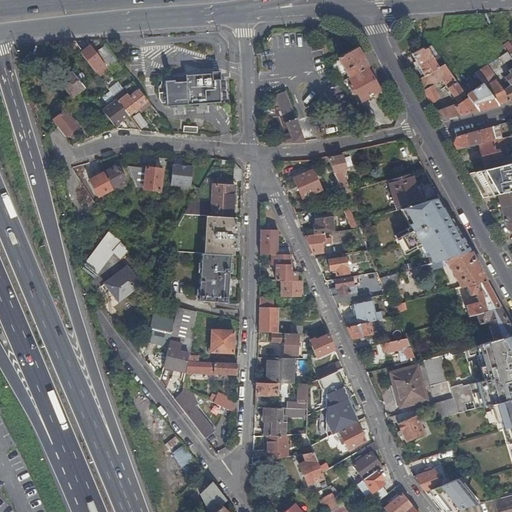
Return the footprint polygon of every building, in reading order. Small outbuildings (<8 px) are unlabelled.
[(511,53),(511,44),(509,40),(502,45),(507,52),(509,55),(511,53)] [(431,45),(428,48),(432,57),(438,54),(431,45)] [(105,46),(96,52),(115,77),(124,70),(105,46)] [(357,47),(340,56),(338,57),(346,72),(349,78),(368,67),(357,47)] [(422,47),(421,48),(412,53),(418,65),(432,57),(428,48),(424,50),(422,47)] [(511,59),(509,55),(507,52),(499,57),(510,71),(511,69),(511,59)] [(444,64),(438,54),(432,57),(438,68),(444,64)] [(338,57),(328,63),(338,77),(346,72),(338,57)] [(432,57),(418,65),(424,77),(438,68),(432,57)] [(445,119),(477,110),(467,95),(452,74),(444,64),(438,68),(424,77),(422,78),(418,80),(431,104),(438,100),(432,86),(442,80),(459,104),(435,112),(437,115),(445,119)] [(424,77),(418,65),(416,66),(422,78),(424,77)] [(511,100),(511,69),(510,71),(511,74),(506,78),(511,85),(504,90),(486,66),(475,73),(482,84),(497,105),(511,100)] [(381,91),(368,67),(349,78),(353,85),(349,87),(353,94),(356,92),(362,101),(381,91)] [(199,105),(206,104),(219,104),(217,79),(219,79),(218,71),(210,72),(210,74),(172,77),(173,82),(164,82),(166,107),(176,107),(180,106),(199,105)] [(84,87),(72,72),(60,82),(72,97),(84,87)] [(123,89),(128,94),(138,109),(148,101),(133,82),(123,89)] [(477,110),(497,105),(482,84),(467,95),(477,110)] [(305,141),(286,91),(276,95),(291,137),(284,137),(284,142),(305,141)] [(116,100),(128,116),(138,109),(128,94),(120,100),(118,98),(116,100)] [(117,125),(128,116),(116,100),(105,109),(117,125)] [(148,101),(138,109),(142,113),(151,106),(148,101)] [(67,108),(52,120),(66,137),(78,127),(70,116),(72,114),(67,108)] [(139,112),(132,115),(138,129),(146,126),(139,112)] [(497,126),(491,127),(494,140),(500,139),(497,126)] [(491,127),(478,131),(481,143),(491,141),(494,140),(491,127)] [(478,131),(466,134),(469,147),(481,143),(478,131)] [(469,147),(466,134),(456,137),(453,144),(456,150),(469,147)] [(494,140),(491,141),(491,143),(479,146),(484,166),(497,163),(496,157),(504,155),(502,144),(511,141),(511,137),(506,138),(505,137),(500,139),(494,140)] [(328,158),(330,163),(343,195),(350,193),(342,172),(346,170),(342,156),(328,158)] [(327,157),(312,161),(317,172),(330,163),(328,158),(327,157)] [(241,171),(233,161),(233,180),(241,181),(241,171)] [(511,163),(470,174),(483,198),(511,191),(511,163)] [(146,168),(128,165),(135,185),(144,186),(144,189),(160,191),(163,169),(146,167),(146,168)] [(184,183),(189,167),(172,165),(171,181),(184,183)] [(114,167),(104,173),(112,188),(113,189),(126,182),(119,167),(115,170),(114,167)] [(193,167),(189,167),(184,183),(190,183),(193,167)] [(321,192),(314,171),(293,179),(302,200),(321,192)] [(112,188),(104,173),(90,180),(98,196),(113,189),(112,188)] [(416,187),(412,174),(388,181),(397,210),(400,209),(424,202),(421,192),(424,191),(422,185),(416,187)] [(212,208),(188,207),(183,215),(206,216),(209,217),(233,218),(235,186),(213,185),(212,205),(212,208)] [(500,205),(501,208),(511,205),(511,191),(483,198),(486,204),(499,201),(499,202),(497,203),(498,206),(500,205)] [(451,218),(440,197),(427,201),(424,202),(400,209),(410,228),(398,234),(409,254),(421,247),(427,258),(428,258),(430,264),(440,261),(445,260),(470,252),(460,235),(458,236),(448,220),(451,218)] [(511,218),(511,205),(501,208),(501,210),(499,211),(500,213),(492,215),(496,223),(511,218)] [(330,209),(314,211),(316,225),(313,226),(314,235),(323,234),(333,232),(332,221),(335,221),(334,218),(331,219),(330,209)] [(344,212),(349,222),(355,220),(350,210),(344,212)] [(236,218),(233,218),(209,217),(208,236),(207,254),(230,255),(234,255),(236,218)] [(511,218),(496,223),(501,231),(511,228),(511,218)] [(352,230),(358,229),(356,223),(355,220),(349,222),(352,230)] [(269,255),(277,255),(277,230),(260,230),(260,255),(269,255)] [(111,252),(118,242),(119,241),(107,233),(85,263),(97,271),(111,252)] [(314,235),(305,236),(313,254),(322,253),(321,243),(327,242),(327,239),(324,240),(323,234),(314,235)] [(409,254),(398,234),(395,236),(405,256),(409,254)] [(126,249),(123,245),(118,242),(111,252),(119,259),(126,249)] [(476,263),(470,252),(445,260),(460,287),(485,279),(476,263)] [(228,303),(230,255),(207,254),(204,253),(202,253),(199,301),(228,303)] [(276,265),(276,280),(281,280),(296,280),(296,271),(291,272),(291,255),(277,255),(269,255),(269,265),(276,265)] [(336,279),(350,277),(346,258),(328,260),(329,271),(335,270),(336,279)] [(442,267),(440,261),(430,264),(421,267),(423,273),(442,267)] [(140,271),(152,290),(157,273),(152,263),(140,271)] [(119,300),(141,283),(127,265),(107,280),(115,290),(112,292),(119,300)] [(403,278),(423,273),(421,267),(401,272),(403,278)] [(396,274),(387,277),(391,287),(399,284),(396,274)] [(335,304),(357,300),(356,294),(355,285),(352,286),(352,282),(358,281),(357,276),(350,277),(336,279),(334,280),(335,289),(337,289),(338,295),(332,296),(335,304)] [(380,279),(384,289),(391,287),(387,277),(380,279)] [(500,307),(485,279),(460,287),(461,290),(468,288),(470,295),(475,293),(477,301),(477,302),(465,305),(468,316),(471,315),(500,307)] [(296,280),(281,280),(281,295),(287,295),(301,295),(301,280),(296,280)] [(273,298),(259,298),(259,308),(273,307),(273,298)] [(377,321),(380,320),(380,317),(376,318),(375,312),(372,301),(351,304),(355,325),(373,322),(377,321)] [(405,303),(392,307),(394,313),(406,308),(405,303)] [(189,355),(197,311),(179,307),(165,366),(186,371),(188,361),(189,355)] [(280,311),(280,307),(273,307),(259,308),(258,332),(271,333),(275,333),(275,317),(277,317),(278,311),(280,311)] [(511,328),(500,307),(471,315),(472,322),(473,323),(478,322),(479,324),(491,321),(489,326),(494,341),(511,335),(511,328)] [(149,342),(169,347),(175,319),(154,315),(149,342)] [(468,316),(456,319),(458,325),(472,322),(471,315),(468,316)] [(377,321),(373,322),(373,324),(370,325),(372,334),(380,332),(377,321)] [(346,327),(351,339),(372,335),(372,334),(370,325),(373,324),(373,322),(355,325),(346,327)] [(234,331),(212,330),(211,352),(233,353),(234,331)] [(275,333),(271,333),(271,343),(284,343),(284,355),(297,355),(298,334),(284,334),(284,333),(275,333)] [(317,358),(334,350),(327,334),(315,340),(314,338),(309,341),(312,346),(311,346),(317,358)] [(453,399),(457,414),(475,409),(481,407),(490,404),(493,403),(511,398),(511,335),(494,341),(441,355),(448,381),(453,399)] [(395,366),(415,361),(405,339),(381,344),(382,351),(386,353),(398,351),(399,357),(393,358),(395,366)] [(448,381),(441,355),(424,360),(431,386),(448,381)] [(292,358),(267,357),(266,383),(287,383),(289,383),(291,384),(292,358)] [(237,374),(237,364),(199,362),(188,361),(186,371),(186,372),(237,374)] [(330,374),(343,369),(340,362),(327,367),(330,374)] [(318,380),(330,374),(327,367),(315,373),(318,380)] [(391,374),(394,385),(395,384),(401,406),(423,400),(417,378),(419,378),(415,367),(391,374)] [(322,410),(324,409),(316,386),(325,382),(327,387),(347,378),(343,369),(330,374),(318,380),(308,384),(307,409),(306,417),(322,410)] [(266,383),(256,382),(256,394),(265,394),(277,395),(286,395),(287,383),(266,383)] [(307,409),(308,384),(298,384),(298,400),(301,400),(301,403),(300,409),(307,409)] [(395,384),(394,385),(389,386),(395,407),(401,406),(395,384)] [(182,390),(182,391),(174,399),(203,436),(211,429),(191,404),(195,401),(190,390),(183,387),(182,390)] [(235,414),(235,403),(213,397),(212,399),(210,406),(223,410),(230,412),(235,414)] [(511,398),(493,403),(495,410),(492,410),(496,424),(500,423),(502,433),(503,432),(507,431),(511,429),(511,398)] [(453,399),(434,405),(440,418),(457,414),(453,399)] [(280,408),(263,408),(263,421),(264,421),(270,421),(270,436),(284,435),(285,422),(280,422),(280,416),(280,408)] [(306,420),(306,417),(307,409),(300,409),(298,409),(293,409),(293,417),(303,417),(303,420),(306,420)] [(230,412),(223,410),(221,416),(228,419),(230,412)] [(324,415),(322,410),(306,417),(306,420),(306,423),(324,415)] [(424,434),(414,410),(393,416),(405,443),(424,434)] [(366,442),(356,423),(339,432),(342,438),(340,439),(343,444),(345,443),(349,451),(366,442)] [(511,447),(511,445),(507,431),(503,432),(508,449),(511,447)] [(267,436),(267,461),(287,457),(286,435),(285,435),(284,435),(270,436),(267,436)] [(168,450),(179,443),(175,437),(164,444),(168,450)] [(372,454),(378,449),(375,442),(358,451),(361,456),(355,460),(356,462),(371,452),(372,454)] [(325,471),(326,470),(316,444),(311,446),(313,452),(322,473),(325,471)] [(171,454),(185,474),(195,466),(181,446),(171,454)] [(313,452),(303,454),(306,461),(299,464),(308,485),(324,478),(323,476),(322,473),(313,452)] [(363,480),(377,470),(381,467),(372,454),(371,452),(356,462),(352,465),(363,480)] [(441,466),(413,477),(425,491),(430,490),(448,483),(441,466)] [(376,503),(387,493),(381,485),(383,484),(382,483),(385,481),(377,470),(363,480),(357,484),(366,497),(370,494),(376,503)] [(448,483),(430,490),(448,511),(457,511),(463,507),(477,504),(457,479),(448,483)] [(212,482),(200,494),(208,511),(215,511),(221,507),(227,500),(212,482)] [(331,485),(328,487),(334,495),(338,491),(334,487),(332,487),(331,485)] [(387,511),(405,511),(412,507),(401,493),(384,508),(387,511)] [(511,495),(493,500),(496,511),(511,506),(511,495)] [(331,511),(343,505),(337,498),(335,496),(326,504),(331,511)]
